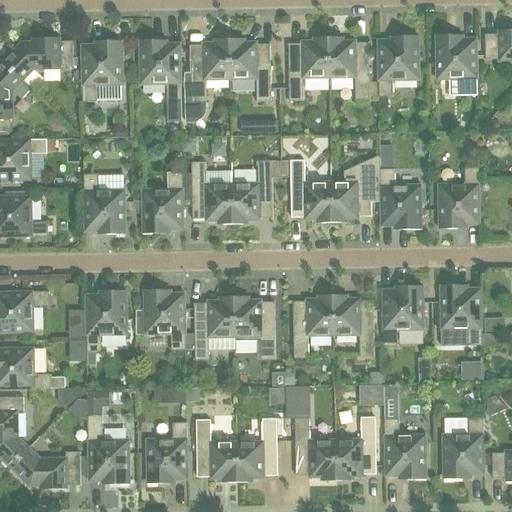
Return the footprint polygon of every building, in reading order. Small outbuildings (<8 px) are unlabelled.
[(511,62),(511,31),(498,31),(498,35),(485,35),(485,61),(499,60),(499,63),(511,62)] [(463,96),(478,96),(477,39),(463,39),(463,36),(436,36),(437,81),(463,80),(463,96)] [(378,41),(379,98),(393,98),(393,82),(419,81),(419,37),(391,37),(391,41),(378,41)] [(303,79),(329,79),(328,38),(313,38),(314,42),(302,42),(302,45),(288,45),(289,102),(304,102),(303,79)] [(343,38),(328,38),(329,79),(355,79),(355,101),(370,101),(369,43),(356,44),(355,41),(343,42),(343,38)] [(22,43),(3,62),(23,81),(34,70),(61,70),(61,68),(74,68),(74,42),(60,42),(60,39),(33,39),(33,43),(22,43)] [(205,81),(230,81),(230,40),(215,40),(215,44),(203,44),(203,46),(190,46),(190,74),(185,74),(185,122),(193,122),(195,122),(198,121),(200,120),(202,119),(203,117),(204,115),(205,112),(205,110),(205,81)] [(230,40),(230,81),(256,80),(257,102),(271,102),(270,45),(257,45),(257,43),(245,43),(245,40),(230,40)] [(140,41),(140,86),(167,85),(167,102),(167,122),(173,122),(182,122),(181,101),(181,44),(167,45),(167,41),(140,41)] [(82,46),(83,103),(97,103),(97,101),(122,100),(121,86),(123,86),(123,42),(95,42),(95,46),(82,46)] [(13,92),(23,81),(3,62),(0,65),(0,132),(11,132),(11,119),(13,119),(13,92)] [(85,118),(91,118),(95,114),(95,108),(85,108),(85,118)] [(264,122),(264,136),(278,136),(278,122),(264,122)] [(47,155),(47,153),(47,141),(47,140),(0,140),(0,181),(31,181),(31,155),(47,155)] [(47,141),(47,153),(51,153),(55,153),(55,141),(47,141)] [(380,158),(380,170),(393,170),(393,158),(380,158)] [(331,183),(332,224),(347,224),(347,220),(359,220),(359,217),(372,217),(372,202),(371,160),(357,166),(357,183),(344,183),(331,183)] [(317,224),(332,224),(331,183),(305,183),(305,161),(290,161),(291,219),(305,218),(305,221),(317,220),(317,224)] [(258,184),(232,185),(233,225),(248,225),(248,222),(260,221),(260,219),(273,219),(272,162),(258,162),(258,184)] [(183,208),(192,208),(193,220),(206,220),(206,222),(218,222),(218,226),(233,225),(232,185),(232,172),(206,173),(206,163),(192,163),(192,174),(183,174),(183,208)] [(467,226),(480,226),(479,169),(465,169),(465,185),(438,186),(439,230),(467,230),(467,226)] [(394,231),(422,230),(421,186),(395,186),(395,170),(393,170),(380,170),(381,227),(394,227),(394,231)] [(183,208),(183,174),(168,174),(169,190),(142,190),(143,235),(170,234),(170,231),(184,231),(183,208)] [(126,235),(125,191),(99,191),(98,175),(84,175),(85,232),(98,232),(98,236),(126,235)] [(32,197),(31,197),(0,197),(0,238),(48,237),(48,223),(32,223),(32,197)] [(424,331),(424,330),(423,286),(396,287),(396,291),(382,291),(383,348),(398,348),(397,331),(424,331)] [(441,331),(441,347),(468,346),(482,346),(482,343),(482,334),(481,289),(468,289),(468,286),(440,286),(441,331)] [(97,367),(97,353),(101,352),(101,336),(128,336),(127,291),(99,292),(99,295),(86,296),(87,367),(97,367)] [(186,351),(186,334),(185,294),(172,294),(172,291),(144,291),(145,336),(171,335),(171,351),(186,351)] [(33,307),(50,307),(49,292),(0,293),(0,334),(34,334),(33,307)] [(308,337),(334,337),(333,296),(318,296),(318,300),(306,300),(306,302),(293,303),(294,360),(308,359),(308,337)] [(348,296),(333,296),(334,337),(360,336),(360,359),(374,358),(373,301),(360,301),(360,299),(348,299),(348,296)] [(234,298),(235,338),(261,338),(261,360),(276,360),(275,303),(261,303),(261,301),(249,301),(249,297),(234,298)] [(209,339),(235,338),(234,298),(219,298),(219,302),(207,302),(207,304),(194,304),(195,361),(210,361),(209,339)] [(65,377),(51,378),(51,375),(34,376),(34,349),(0,349),(0,390),(51,390),(51,388),(65,388),(65,377)] [(384,385),(384,372),(370,373),(371,385),(384,385)] [(295,386),(295,373),(285,373),(285,386),(295,386)] [(419,375),(419,384),(432,384),(432,375),(419,375)] [(384,396),(399,396),(399,386),(384,387),(384,396)] [(382,402),(382,388),(371,388),(371,402),(382,402)] [(200,389),(187,390),(187,403),(201,402),(200,389)] [(185,390),(173,390),(173,402),(185,402),(185,390)] [(0,458),(10,469),(29,449),(18,438),(18,411),(24,411),(23,398),(0,398),(0,458)] [(102,417),(101,417),(88,417),(89,482),(102,482),(102,486),(130,485),(129,441),(103,441),(102,417)] [(361,441),(336,441),(336,482),(351,481),(351,478),(363,478),(363,475),(376,475),(375,418),(361,418),(361,441)] [(295,419),(296,477),(309,476),(309,479),(321,478),(321,482),(336,482),(336,441),(310,441),(309,419),(295,419)] [(484,476),(484,454),(483,419),(469,419),(469,435),(443,436),(444,480),(471,480),(471,476),(484,476)] [(263,442),(237,443),(238,483),(253,483),(253,480),(265,479),(264,477),(278,477),(277,420),(262,420),(263,442)] [(399,481),(426,480),(426,436),(399,436),(399,420),(385,420),(386,477),(399,477),(399,481)] [(223,484),(238,483),(237,443),(211,443),(211,421),(196,421),(197,478),(210,478),(210,480),(222,480),(223,484)] [(175,481),(188,481),(187,424),(173,424),(173,440),(147,440),(147,485),(175,484),(175,481)] [(29,449),(10,469),(29,487),(40,487),(40,491),(68,490),(68,487),(81,486),(81,476),(80,461),(80,457),(80,453),(67,453),(67,459),(40,459),(29,449)] [(511,451),(505,452),(505,454),(492,454),(493,480),(506,479),(506,483),(511,482),(511,451)]
